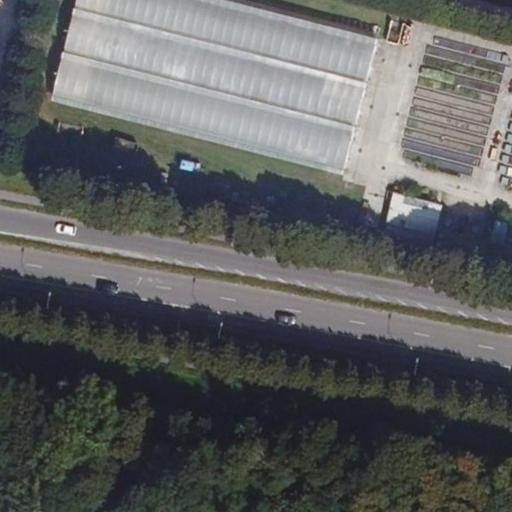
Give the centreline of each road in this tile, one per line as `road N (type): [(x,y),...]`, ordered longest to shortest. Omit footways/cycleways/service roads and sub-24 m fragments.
road 1 (primary): [(511,313),(0,221)]
road 2 (primary): [(0,266),(511,357)]
